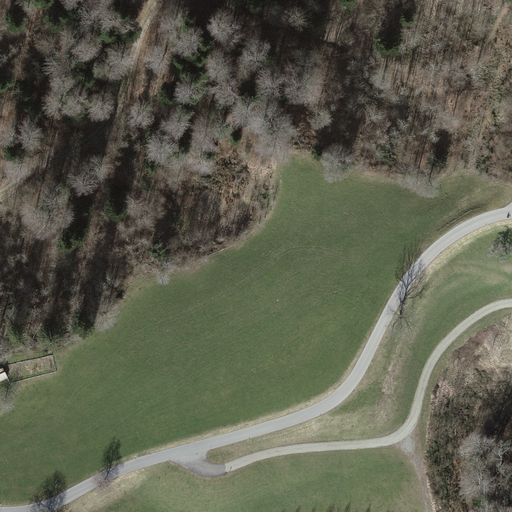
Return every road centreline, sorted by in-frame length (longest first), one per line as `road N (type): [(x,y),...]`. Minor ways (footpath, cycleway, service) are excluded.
road 1 (tertiary): [(511,214),(436,246),(340,396),(109,473),(22,511)]
road 2 (track): [(0,193),(90,140),(111,118),(147,9),(157,0)]
road 3 (track): [(426,511),(410,438),(431,362),(460,328),(511,304)]
road 4 (track): [(185,450),(212,469),(263,452),(410,438)]
road 5 (track): [(219,0),(328,35),(374,0)]
